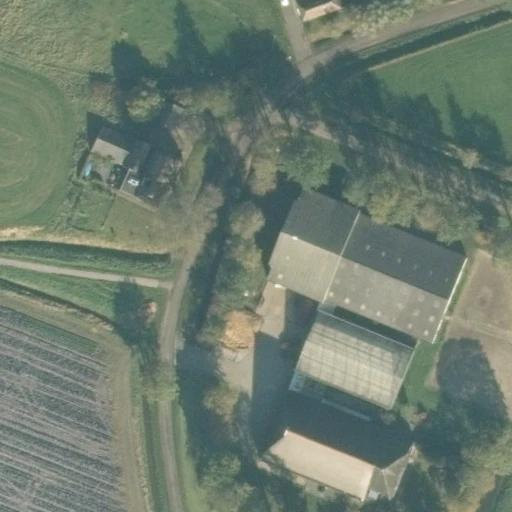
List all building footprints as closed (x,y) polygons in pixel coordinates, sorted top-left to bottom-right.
[(342,9),(338,0),(295,0),(303,23),(342,9)] [(158,99),(149,121),(175,132),(185,110),(158,99)] [(181,162),(151,149),(102,127),(90,154),(133,172),(127,184),(124,183),(119,193),(156,209),(165,190),(167,191),(181,162)] [(467,259),(360,216),(361,213),(305,190),(299,203),(296,202),(270,265),(274,267),(268,281),(320,302),(324,304),(325,301),(337,306),(433,344),(467,259)] [(332,317),(337,306),(325,301),(324,304),(320,302),(316,311),(320,312),(332,317)] [(307,377),(392,411),(416,352),(332,317),(320,312),(295,372),(296,372),(307,377)] [(364,497),(389,507),(414,444),(299,398),(288,393),(261,462),(362,502),(364,497)]
